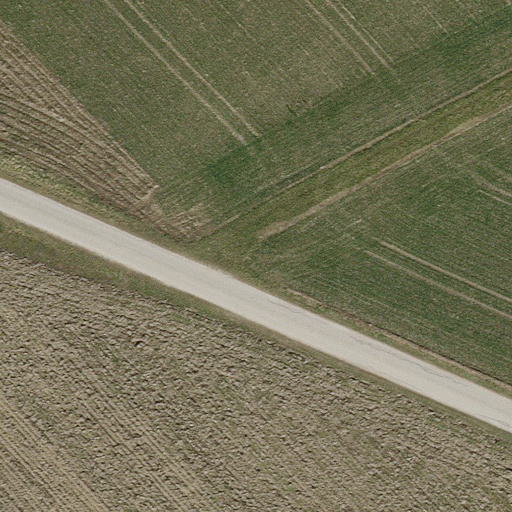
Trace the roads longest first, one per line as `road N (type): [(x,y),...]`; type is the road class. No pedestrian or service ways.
road 1 (unclassified): [(511,420),(0,196)]
road 2 (track): [(188,278),(511,102)]
